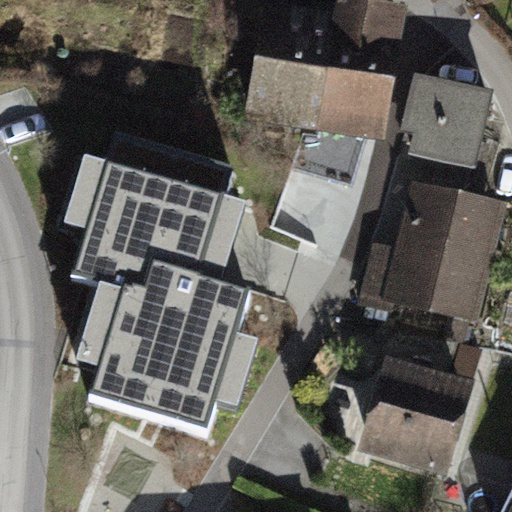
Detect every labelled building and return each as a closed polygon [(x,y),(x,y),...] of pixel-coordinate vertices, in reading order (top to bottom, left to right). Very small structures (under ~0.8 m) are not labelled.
[(406,22),(278,0),(258,119),(386,140),(406,22)] [(492,101),(423,88),(409,167),(477,180),(492,101)] [(236,185),(116,152),(80,283),(131,297),(200,316),(236,185)] [(73,159),(59,242),(84,246),(98,164),(73,159)] [(500,215),(423,199),(412,251),(383,245),(368,316),(474,338),(500,215)] [(200,316),(131,297),(95,427),(215,460),(251,330),(200,316)] [(488,404),(392,374),(365,460),(460,490),(488,404)]
